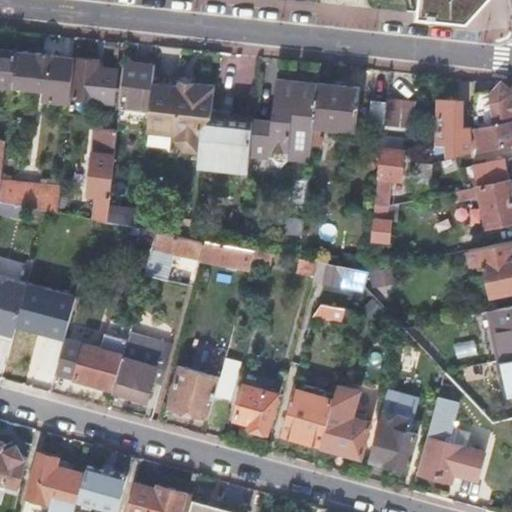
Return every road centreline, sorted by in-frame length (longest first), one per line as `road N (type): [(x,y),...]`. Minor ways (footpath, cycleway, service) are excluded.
road 1 (unclassified): [(0,4),(511,68)]
road 2 (unclassified): [(0,401),(415,511)]
